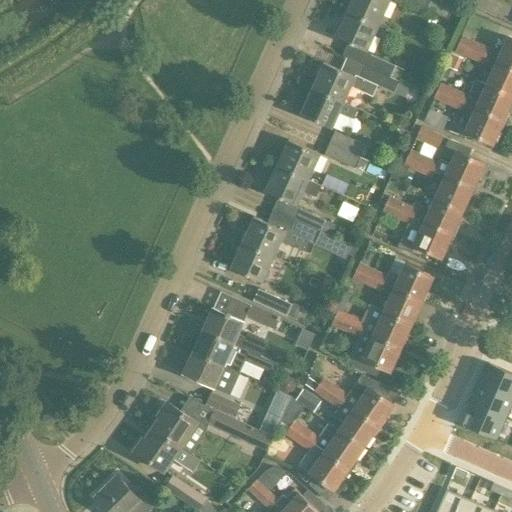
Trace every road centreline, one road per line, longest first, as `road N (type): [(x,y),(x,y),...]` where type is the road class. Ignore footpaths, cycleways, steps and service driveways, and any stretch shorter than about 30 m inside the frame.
road 1 (residential): [(36,477),(77,445),(121,389),(298,0)]
road 2 (residential): [(422,432),(511,240)]
